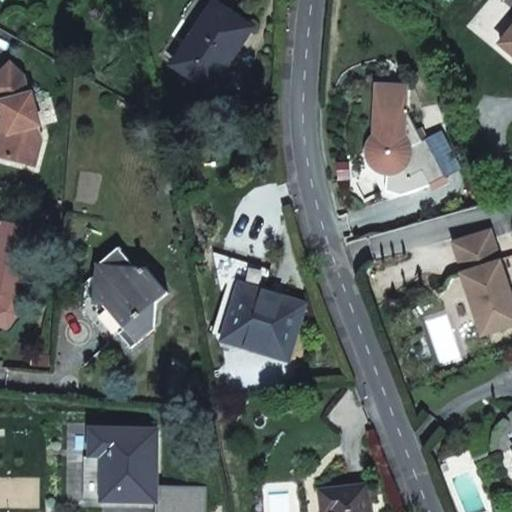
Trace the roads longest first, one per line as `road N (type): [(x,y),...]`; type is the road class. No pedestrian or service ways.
road 1 (residential): [(313,0),(304,134),(318,202),(428,511)]
road 2 (unknown): [(339,271),(511,204)]
